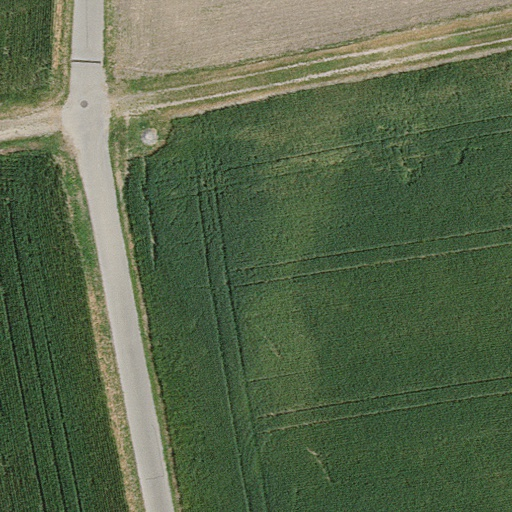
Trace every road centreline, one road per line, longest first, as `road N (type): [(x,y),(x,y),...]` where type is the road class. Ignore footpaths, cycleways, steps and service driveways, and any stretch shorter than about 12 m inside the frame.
road 1 (track): [(0,127),(511,26)]
road 2 (track): [(163,511),(87,111),(91,0)]
